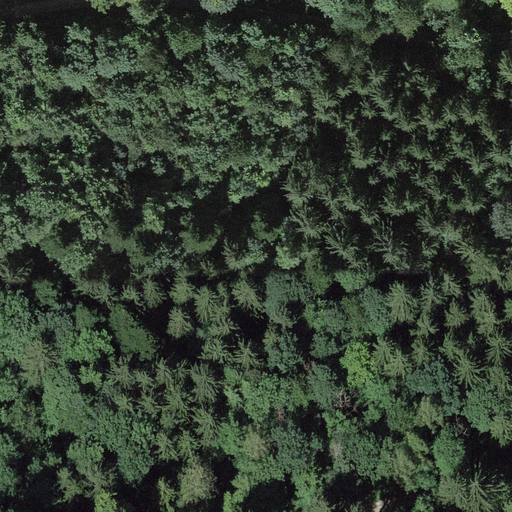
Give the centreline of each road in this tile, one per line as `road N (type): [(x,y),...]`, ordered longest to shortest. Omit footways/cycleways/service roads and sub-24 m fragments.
road 1 (track): [(161,0),(412,37),(511,36)]
road 2 (track): [(511,491),(477,452),(281,324)]
road 3 (track): [(511,493),(374,511)]
